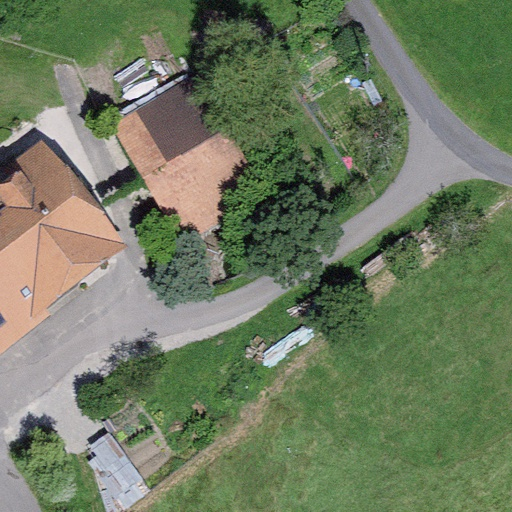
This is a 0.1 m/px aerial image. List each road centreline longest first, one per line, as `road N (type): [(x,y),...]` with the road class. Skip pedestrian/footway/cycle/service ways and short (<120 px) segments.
road 1 (track): [(467,150),(372,222),(222,311),(51,356),(0,396)]
road 2 (track): [(357,0),(467,150),(511,173)]
